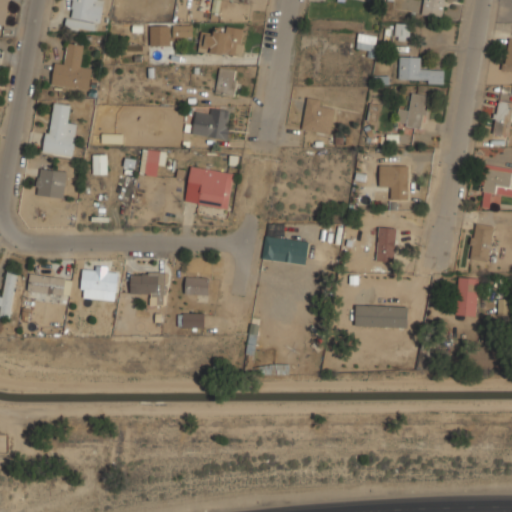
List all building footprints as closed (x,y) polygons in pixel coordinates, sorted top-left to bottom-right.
[(0,0),(0,23),(6,24),(8,0),(0,0)] [(105,0),(69,0),(66,27),(100,32),(105,0)] [(444,0),(423,0),(421,13),(442,16),(444,0)] [(410,22),(395,22),(395,38),(410,38),(410,22)] [(192,36),(192,24),(173,24),(173,36),(192,36)] [(242,55),(245,30),(205,26),(202,51),(242,55)] [(356,48),(374,51),(377,34),(358,32),(356,48)] [(511,70),(511,36),(509,36),(501,68),(511,70)] [(92,66),(82,65),(84,43),(67,41),(65,63),(54,61),(51,85),(89,89),(92,66)] [(444,66),(421,66),(421,56),(399,55),(399,81),(443,82),(444,66)] [(239,70),(220,66),(214,91),(233,96),(239,70)] [(428,94),(411,91),(409,108),(399,106),(396,123),(423,127),(428,94)] [(330,132),(335,101),(306,97),(302,128),(330,132)] [(511,101),(496,100),(493,134),(509,135),(510,120),(511,120),(511,101)] [(70,103),(50,101),(44,151),(73,154),(77,123),(68,122),(70,103)] [(227,138),(230,108),(207,106),(206,115),(194,114),(192,134),(227,138)] [(156,150),(142,150),(142,174),(156,174),(156,150)] [(106,153),(93,153),(93,173),(106,173),(106,153)] [(408,163),(390,163),(390,198),(408,198),(408,163)] [(234,171),(190,164),(187,182),(199,184),(196,204),(228,209),(234,171)] [(379,185),(389,185),(390,166),(380,166),(379,185)] [(35,194),(64,197),(66,169),(37,167),(35,194)] [(485,191),(511,191),(511,167),(484,167),(485,191)] [(480,206),(490,208),(493,194),(483,192),(480,206)] [(305,263),(308,240),(284,237),(285,223),(267,221),(263,258),(305,263)] [(493,224),(473,221),(468,258),(488,261),(493,224)] [(376,261),(394,262),(395,227),(377,227),(376,261)] [(116,300),(118,272),(107,271),(107,266),(96,266),(95,270),(83,269),(81,298),(116,300)] [(0,314),(10,317),(18,270),(5,268),(0,296),(0,314)] [(67,276),(30,271),(27,290),(64,295),(67,276)] [(164,271),(130,271),(130,292),(154,292),(154,302),(164,302),(164,271)] [(208,275),(185,275),(185,293),(208,293),(208,275)] [(477,314),(477,275),(457,275),(457,314),(477,314)] [(497,314),(508,314),(509,298),(497,298),(497,314)] [(178,312),(178,326),(203,326),(203,312),(178,312)]
